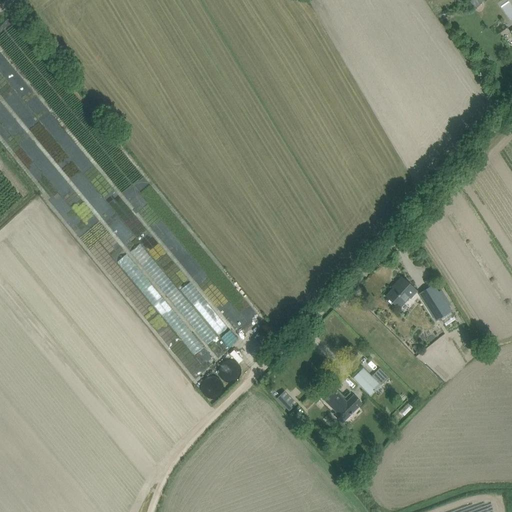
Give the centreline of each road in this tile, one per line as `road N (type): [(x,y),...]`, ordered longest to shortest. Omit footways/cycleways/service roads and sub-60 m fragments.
road 1 (unclassified): [(266,373),(511,123)]
road 2 (track): [(266,373),(169,470),(155,511)]
